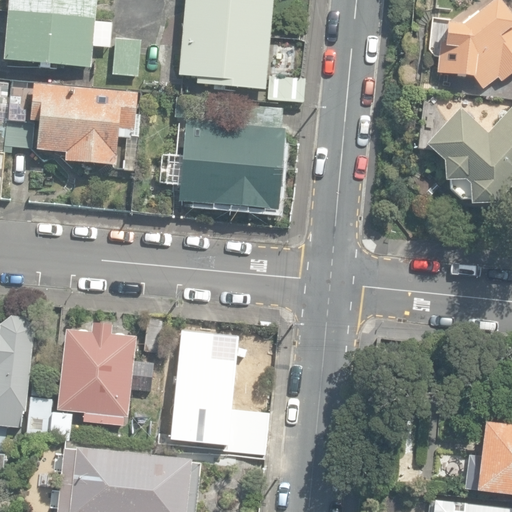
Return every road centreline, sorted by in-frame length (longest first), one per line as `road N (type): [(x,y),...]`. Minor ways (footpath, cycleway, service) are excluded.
road 1 (residential): [(331,279),(0,250)]
road 2 (residential): [(331,279),(356,0)]
road 3 (residential): [(309,511),(331,279)]
road 4 (residential): [(511,301),(331,279)]
